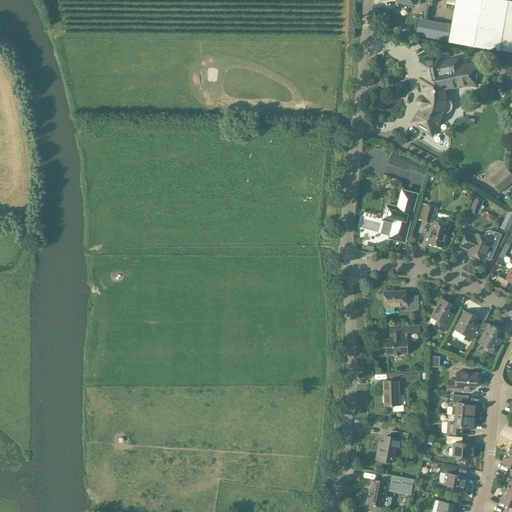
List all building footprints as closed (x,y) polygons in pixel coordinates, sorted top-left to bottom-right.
[(456,0),(449,42),(499,51),(508,1),(508,0),(456,0)] [(418,19),(415,35),(447,41),(450,24),(418,19)] [(425,130),(429,124),(436,128),(438,125),(440,123),(440,121),(441,120),(442,118),(443,116),(444,113),(445,114),(446,114),(448,113),(449,113),(450,112),(451,111),(452,111),(452,109),(453,108),(453,107),(453,106),(453,105),(453,104),(452,103),(452,102),(451,102),(450,101),(450,100),(449,100),(448,100),(447,99),(446,99),(446,96),(446,94),(446,92),(446,89),(465,85),(466,85),(468,84),(470,84),(472,84),(473,84),(477,84),(480,67),(478,67),(475,67),(475,66),(473,66),(469,66),(466,66),(462,66),(460,67),(458,60),(440,63),(439,59),(421,63),(425,79),(421,80),(424,97),(423,97),(422,97),(421,97),(420,98),(419,99),(418,100),(418,101),(418,102),(418,103),(418,104),(418,105),(418,106),(419,107),(419,108),(420,108),(421,108),(422,108),(413,123),(425,130)] [(510,75),(511,66),(502,64),(501,73),(510,75)] [(489,181),(501,194),(511,183),(511,171),(506,165),(489,181)] [(387,206),(384,219),(394,222),(390,238),(404,241),(416,195),(402,191),(398,209),(387,206)] [(469,212),(478,215),(484,200),(475,196),(469,212)] [(430,224),(435,207),(426,204),(421,221),(430,224)] [(428,243),(443,248),(450,226),(434,222),(428,243)] [(469,254),(484,261),(485,258),(491,260),(502,235),(490,230),(485,232),(483,237),(477,234),(476,236),(467,232),(461,247),(470,251),(469,254)] [(494,281),(505,287),(508,282),(511,283),(511,271),(510,270),(505,280),(497,275),(494,281)] [(420,309),(419,295),(407,296),(407,290),(385,291),(385,292),(383,292),(383,299),(385,299),(385,307),(407,306),(407,310),(420,309)] [(447,315),(453,304),(451,303),(452,302),(446,299),(446,300),(441,298),(431,316),(443,322),(439,328),(445,331),(452,318),(447,315)] [(471,328),(477,317),(475,316),(476,315),(470,312),(470,313),(465,311),(455,329),(466,335),(464,338),(470,341),(476,331),(471,328)] [(421,332),(421,324),(403,325),(404,332),(394,332),(395,339),(386,339),(387,354),(391,354),(391,355),(405,355),(405,353),(409,353),(408,333),(421,332)] [(493,326),(489,324),(479,343),(489,348),(488,351),(494,355),(502,340),(497,337),(501,330),(499,329),(500,328),(494,325),(493,326)] [(429,356),(428,367),(439,367),(440,357),(429,356)] [(448,379),(447,390),(453,390),(464,391),(465,386),(477,387),(478,384),(479,384),(480,378),(478,378),(478,374),(458,372),(457,380),(448,379)] [(402,405),(401,380),(385,381),(386,406),(402,405)] [(454,394),(453,402),(457,403),(456,414),(456,415),(476,416),(477,404),(468,403),(468,401),(466,400),(466,395),(454,394)] [(448,414),(447,434),(450,434),(463,435),(463,428),(475,429),(476,416),(456,415),(456,414),(448,414)] [(409,434),(392,430),(391,436),(387,436),(385,443),(381,442),(377,459),(393,463),(396,449),(400,450),(401,444),(407,445),(409,434)] [(448,436),(447,443),(454,443),(453,456),(464,457),(463,458),(473,459),(474,445),(462,444),(463,438),(448,436)] [(511,455),(507,453),(502,463),(511,468),(511,455)] [(463,490),(466,477),(455,474),(456,468),(441,465),(440,472),(447,473),(444,483),(454,486),(453,488),(463,490)] [(374,511),(379,511),(382,511),(383,507),(384,507),(384,506),(390,508),(392,498),(387,497),(388,491),(411,495),(414,480),(383,473),(381,481),(373,479),(368,504),(369,504),(368,508),(370,511),(374,511)] [(511,511),(511,494),(506,491),(500,501),(511,507),(511,511)] [(453,511),(456,504),(435,500),(432,511),(453,511)]
